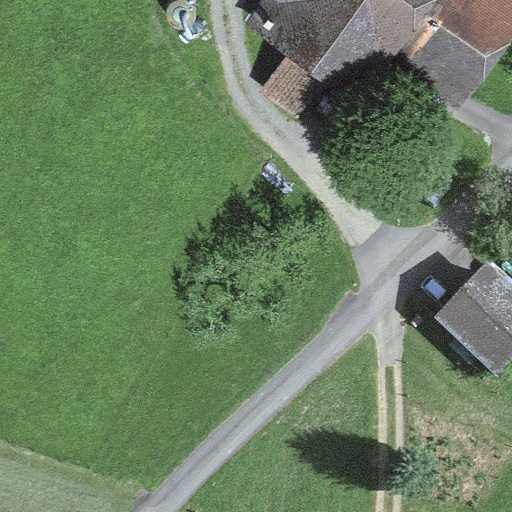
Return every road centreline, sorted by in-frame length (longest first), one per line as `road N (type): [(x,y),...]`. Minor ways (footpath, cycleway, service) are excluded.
road 1 (track): [(385,293),(175,511)]
road 2 (track): [(385,293),(389,511)]
